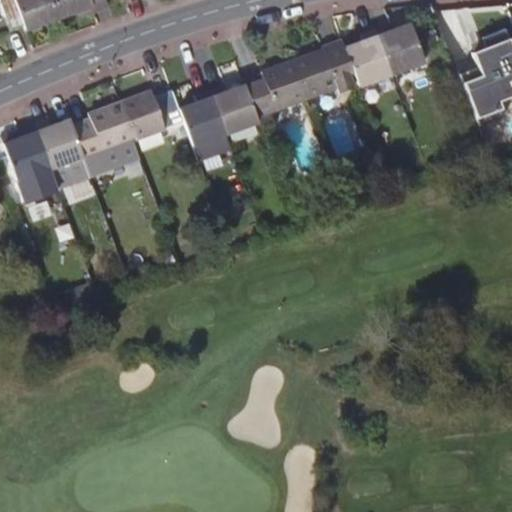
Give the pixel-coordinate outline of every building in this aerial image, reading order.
[(60,18),(53,0),(0,0),(0,8),(4,18),(9,32),(25,26),(27,30),(60,18)] [(53,0),(60,18),(82,10),(93,6),(89,0),(53,0)] [(106,0),(89,0),(93,6),(82,10),(83,15),(109,5),(106,0)] [(375,29),(391,73),(424,62),(410,23),(392,30),(390,24),(375,29)] [(501,97),(511,92),(511,37),(507,25),(484,34),(488,44),(475,49),(481,63),(458,72),(476,125),(507,112),(501,97)] [(396,86),(391,73),(375,29),(360,35),(363,41),(344,48),(356,78),(363,98),(396,86)] [(472,39),(475,49),(488,44),(484,34),(472,39)] [(356,78),(344,48),(341,40),(322,47),(324,51),(293,62),(304,91),(306,96),(337,85),(340,94),(355,89),(351,80),(356,78)] [(304,91),(293,62),(262,73),(264,77),(245,84),(258,122),(261,129),(274,124),(269,110),(306,96),(304,91)] [(258,122),(245,84),(227,90),(224,84),(210,89),(227,134),(258,122)] [(233,151),(227,134),(210,89),(194,95),(197,102),(180,108),(184,120),(199,163),(233,151)] [(184,120),(180,108),(173,90),(154,96),(152,91),(120,103),(133,139),(184,120)] [(274,109),(276,118),(309,109),(307,101),(274,109)] [(140,157),(133,139),(120,103),(88,115),(90,120),(71,127),(89,175),(140,157)] [(89,175),(71,127),(71,125),(52,131),(49,124),(35,129),(57,187),(89,175)] [(2,141),(16,182),(23,200),(57,188),(57,187),(35,129),(2,141)]
